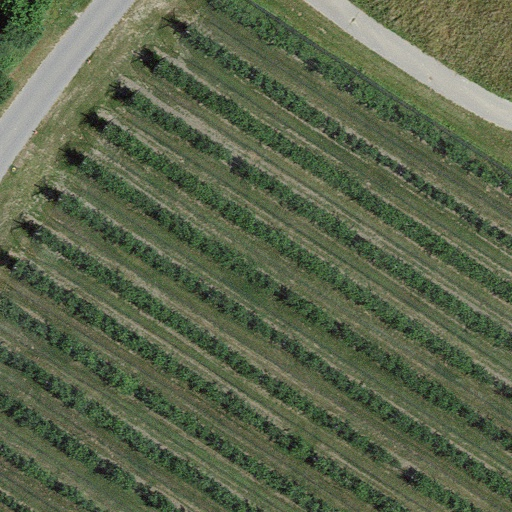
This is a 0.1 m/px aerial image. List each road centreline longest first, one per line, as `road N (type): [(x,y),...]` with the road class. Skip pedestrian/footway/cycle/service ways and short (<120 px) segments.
road 1 (unclassified): [(511,125),(490,118),(328,0)]
road 2 (unclassified): [(108,0),(32,85),(0,142)]
